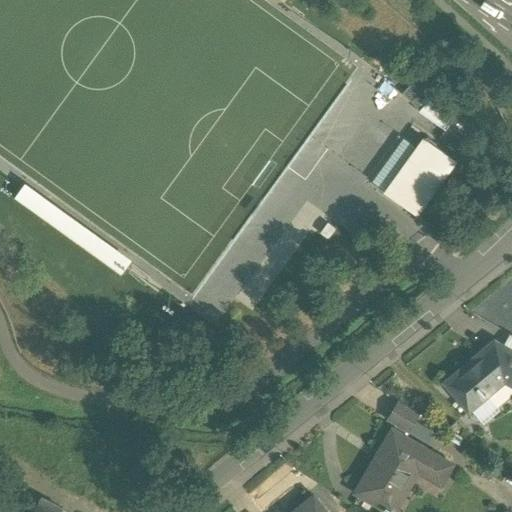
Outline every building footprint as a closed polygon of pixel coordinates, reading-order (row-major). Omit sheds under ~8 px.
[(418,78),(403,94),(411,102),(427,86),(418,78)] [(427,86),(411,102),(420,111),(436,94),(427,86)] [(465,143),(447,130),(440,139),(458,152),(465,143)] [(457,161),(424,138),(384,192),(417,216),(457,161)] [(14,195),(120,271),(132,256),(26,179),(14,195)] [(511,350),(495,340),(445,381),(468,410),(487,395),(484,390),(503,373),(511,378),(511,350)] [(421,412),(398,399),(386,420),(409,433),(421,412)] [(452,464),(393,429),(356,491),(385,509),(389,511),(390,511),(396,511),(395,511),(418,472),(440,485),(452,464)] [(326,511),(313,495),(292,511),(326,511)]
